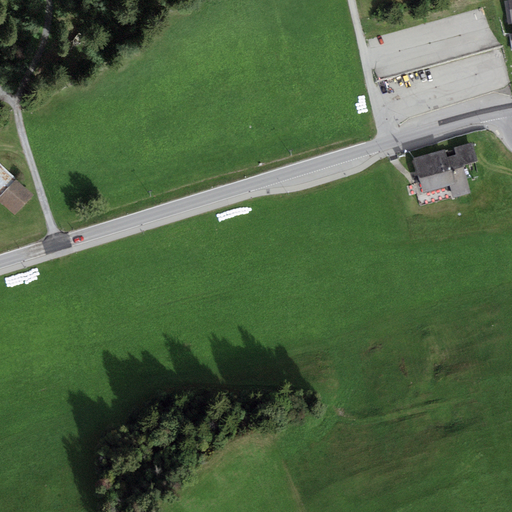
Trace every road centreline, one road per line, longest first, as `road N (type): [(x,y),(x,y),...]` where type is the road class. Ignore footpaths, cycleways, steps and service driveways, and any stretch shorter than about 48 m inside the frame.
road 1 (tertiary): [(0,261),(504,110)]
road 2 (track): [(17,92),(48,84),(177,0)]
road 3 (track): [(57,244),(22,134),(15,80)]
